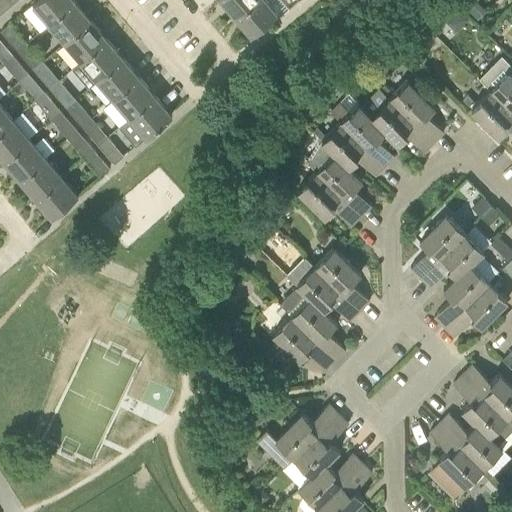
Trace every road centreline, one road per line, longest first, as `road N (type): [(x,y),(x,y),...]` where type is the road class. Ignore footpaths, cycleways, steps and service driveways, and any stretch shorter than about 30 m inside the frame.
road 1 (residential): [(402,319),(393,307),(391,214),(455,149),(511,204)]
road 2 (residential): [(383,425),(446,361),(402,319)]
road 3 (residential): [(383,425),(340,383),(402,319)]
road 4 (residential): [(174,0),(235,69),(203,96)]
road 5 (residential): [(203,96),(121,0)]
